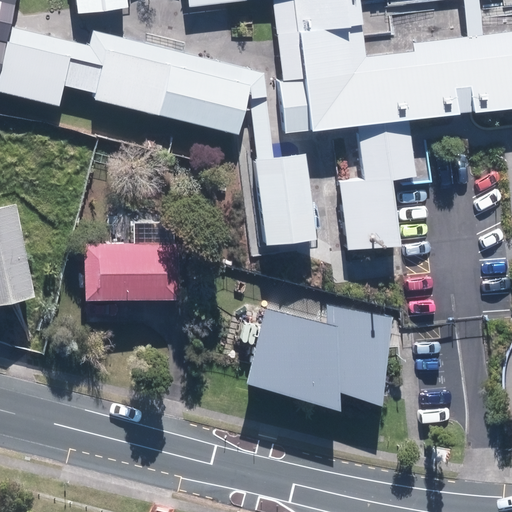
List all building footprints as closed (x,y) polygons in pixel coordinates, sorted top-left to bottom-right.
[(68,0),(70,8),(118,2),(118,0),(279,0),(289,82),(272,84),(277,134),(348,126),(354,181),(334,184),(342,252),(388,247),(381,181),(407,178),(400,120),(511,108),(511,113),(511,33),(355,51),(348,0),(68,0)] [(237,84),(4,26),(0,40),(0,97),(50,110),(56,86),(86,93),(84,101),(224,136),(237,84)] [(18,146),(0,145),(0,164),(17,166),(18,146)] [(296,152),(243,159),(253,247),(306,240),(296,152)] [(18,198),(0,200),(0,291),(32,286),(18,198)] [(159,239),(84,237),(83,290),(158,292),(158,287),(176,288),(177,244),(159,244),(159,239)] [(368,407),(388,318),(319,303),(318,324),(257,307),(229,386),(323,411),(321,392),(368,407)]
